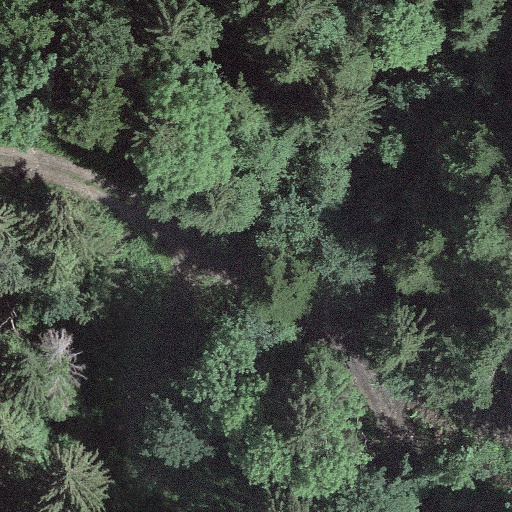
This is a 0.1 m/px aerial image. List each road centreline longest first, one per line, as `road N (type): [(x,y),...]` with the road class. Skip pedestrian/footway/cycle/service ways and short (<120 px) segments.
road 1 (track): [(511,435),(91,192),(0,163)]
road 2 (track): [(394,511),(398,449),(369,357)]
